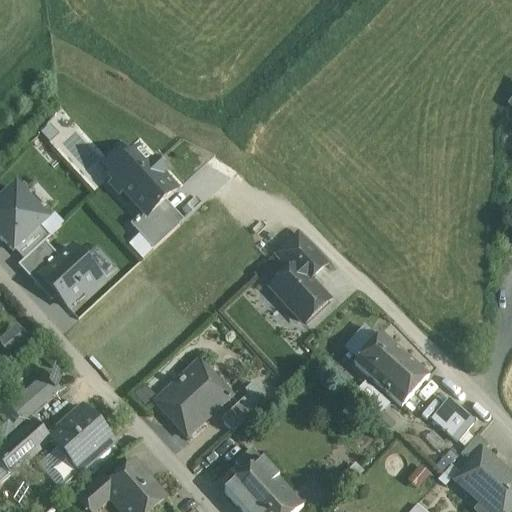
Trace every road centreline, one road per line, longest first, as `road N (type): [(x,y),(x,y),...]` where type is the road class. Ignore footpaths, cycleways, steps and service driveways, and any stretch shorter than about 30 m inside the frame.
road 1 (residential): [(511,425),(273,195)]
road 2 (residential): [(219,511),(0,269)]
